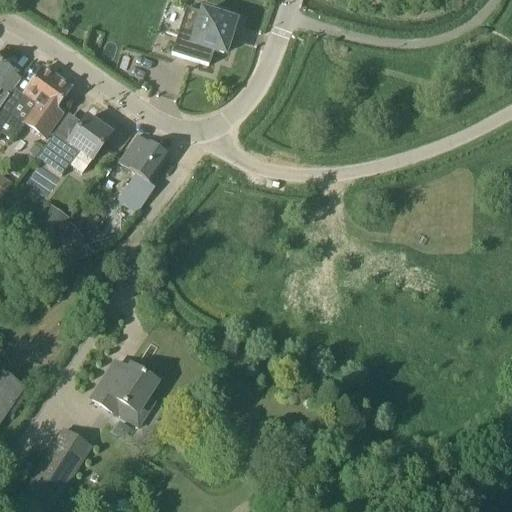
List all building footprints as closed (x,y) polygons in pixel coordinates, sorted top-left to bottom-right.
[(233,25),(219,20),(220,18),(204,13),(202,16),(188,11),(171,56),(208,68),(213,52),(223,55),(233,25)] [(0,109),(8,98),(20,82),(10,75),(11,73),(0,65),(0,109)] [(64,113),(58,109),(71,90),(43,70),(9,116),(1,110),(0,112),(0,135),(11,142),(26,120),(49,135),(64,113)] [(144,83),(139,90),(146,95),(151,88),(144,83)] [(90,162),(92,163),(110,137),(86,120),(68,144),(55,135),(41,155),(55,165),(58,161),(69,169),(70,168),(81,176),(90,162)] [(118,201),(121,203),(138,214),(154,190),(149,187),(168,159),(137,137),(118,165),(135,177),(118,201)] [(0,203),(12,187),(0,178),(0,203)] [(50,208),(34,230),(53,243),(69,222),(50,208)] [(69,226),(56,243),(55,244),(79,262),(88,258),(86,253),(84,248),(79,245),(83,239),(80,237),(76,231),(70,226),(69,226)] [(155,405),(147,399),(156,385),(131,369),(121,384),(108,376),(98,391),(92,403),(118,421),(119,420),(138,432),(155,405)] [(0,373),(0,427),(25,390),(0,373)] [(20,498),(41,511),(51,511),(91,450),(63,431),(20,498)]
